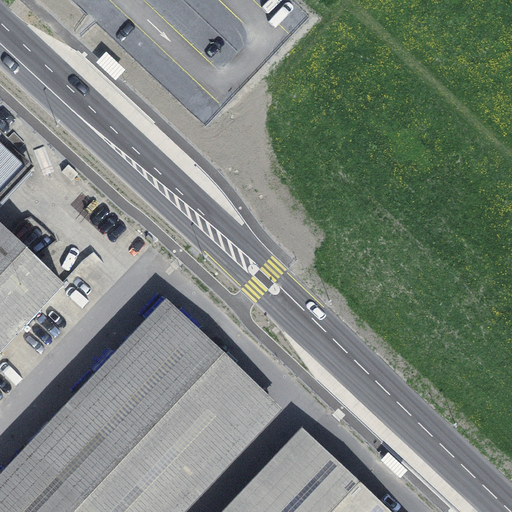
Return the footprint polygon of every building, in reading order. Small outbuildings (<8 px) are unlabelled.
[(0,209),(32,176),(0,145),(0,209)] [(0,354),(63,288),(0,228),(0,354)] [(0,499),(177,313),(167,303),(0,479),(0,499)] [(0,499),(0,511),(165,511),(271,401),(177,313),(0,499)] [(185,511),(281,411),(271,401),(166,511),(185,511)] [(226,511),(246,511),(313,441),(303,431),(226,511)] [(388,511),(313,441),(246,511),(388,511)]
